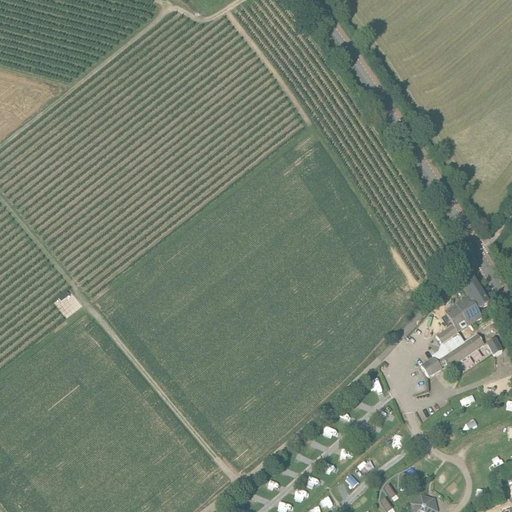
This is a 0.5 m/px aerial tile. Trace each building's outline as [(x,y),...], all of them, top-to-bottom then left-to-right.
[(460,285),(468,299),(469,300),(480,293),(472,280),(469,279),(460,285)] [(488,305),(480,293),(469,300),(468,299),(455,307),(468,327),(470,326),(481,319),(477,312),(488,305)] [(457,334),(468,327),(455,307),(444,315),(453,327),(457,334)] [(444,350),(460,339),(457,334),(453,327),(436,338),(444,350)] [(434,359),(420,368),(427,379),(440,370),(440,369),(445,366),(448,370),(483,346),(476,336),(464,345),(460,339),(444,350),(433,358),(434,359)] [(486,344),(493,357),(502,352),(495,340),(486,344)] [(389,407),(381,412),(386,419),(394,414),(389,407)] [(496,421),(505,417),(500,408),(491,412),(496,421)] [(384,446),(376,451),(381,458),(389,453),(384,446)] [(368,471),(376,466),(371,458),(363,463),(368,471)] [(450,486),(457,491),(462,483),(455,478),(450,486)] [(389,486),(384,489),(391,499),(396,495),(389,486)] [(309,499),(312,493),(306,489),(303,496),(309,499)] [(412,511),(434,511),(432,500),(420,497),(411,506),(412,511)] [(351,502),(356,509),(360,506),(356,499),(351,502)] [(386,499),(381,502),(386,511),(387,511),(392,509),(386,499)] [(316,507),(322,511),(324,511),(329,506),(322,500),(316,507)]
